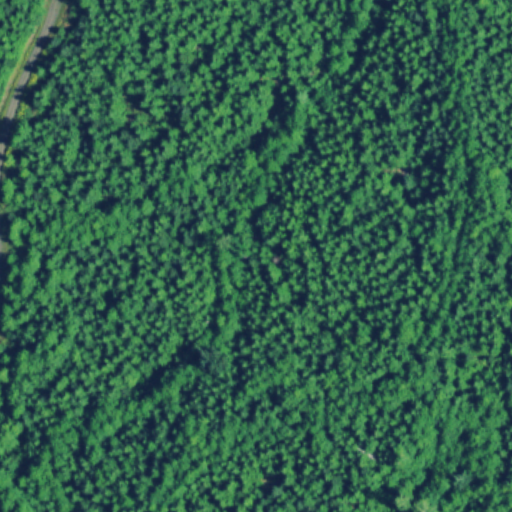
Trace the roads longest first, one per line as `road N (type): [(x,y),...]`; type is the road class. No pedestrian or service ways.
road 1 (track): [(155,511),(215,450),(342,403),(402,371),(428,339),(463,240),(469,197),(451,0)]
road 2 (track): [(0,275),(6,125),(68,0)]
